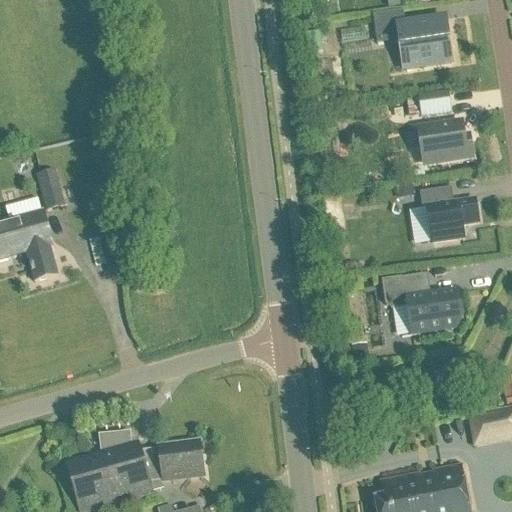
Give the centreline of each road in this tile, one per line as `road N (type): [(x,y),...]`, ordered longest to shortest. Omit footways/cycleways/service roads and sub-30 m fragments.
road 1 (tertiary): [(283,339),(239,0)]
road 2 (unclassified): [(0,418),(283,339)]
road 3 (tertiary): [(305,511),(283,339)]
